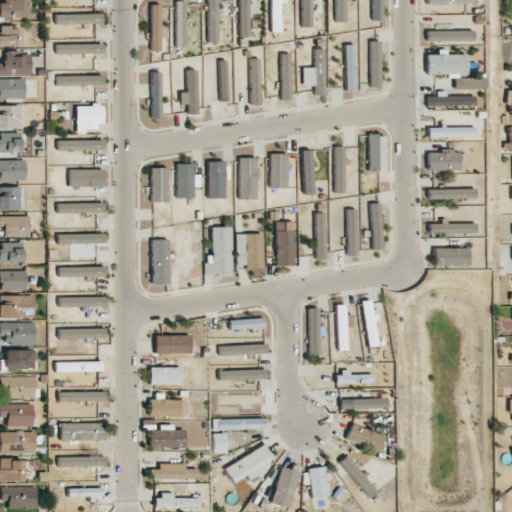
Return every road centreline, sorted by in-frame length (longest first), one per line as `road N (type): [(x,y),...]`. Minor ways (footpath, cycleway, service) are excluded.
road 1 (residential): [(131,317),(407,273),(406,0)]
road 2 (residential): [(133,511),(126,0)]
road 3 (residential): [(408,108),(128,150)]
road 4 (residential): [(286,292),(299,426)]
